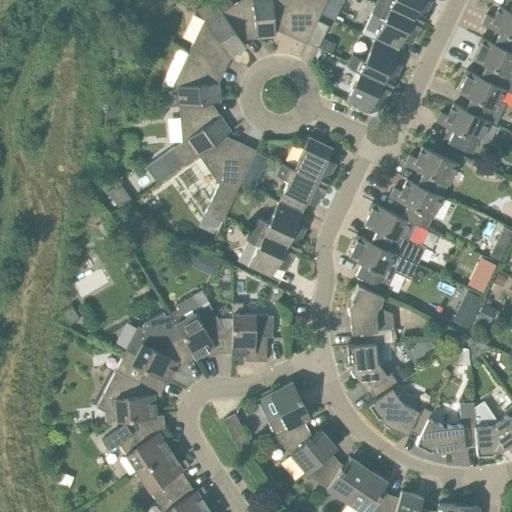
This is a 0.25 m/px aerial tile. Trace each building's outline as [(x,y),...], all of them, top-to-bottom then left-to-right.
[(240,37),(222,13),(213,0),(210,0),(196,10),(206,25),(202,35),(197,33),(188,53),(215,66),(220,56),(226,52),(229,57),(245,46),(241,40),(240,37)] [(275,27),(272,0),(248,0),(243,4),(240,0),(222,13),(240,37),(248,32),(255,31),(256,37),(275,35),(275,30),(275,27)] [(272,0),(275,27),(284,26),(291,29),(289,34),(306,43),(318,20),(320,14),(326,0),(272,0)] [(326,0),(320,14),(334,20),(343,0),(326,0)] [(378,0),(377,2),(422,23),(425,16),(424,16),(431,0),(430,0),(378,0)] [(422,23),(377,2),(372,13),(384,19),(374,40),(398,50),(403,40),(411,44),(418,28),(419,29),(422,23)] [(511,11),(509,10),(499,6),(494,18),(486,14),(482,24),(499,32),(494,43),(511,51),(511,11)] [(121,34),(121,24),(117,19),(106,28),(115,39),(121,34)] [(329,25),(318,20),(306,43),(317,48),(329,25)] [(511,51),(494,43),(481,37),(478,45),(480,46),(474,60),(485,66),(480,76),(480,77),(503,88),(503,89),(511,92),(511,89),(511,51)] [(336,45),(322,38),(317,48),(331,55),(336,45)] [(398,50),(374,40),(364,60),(352,55),(347,67),(359,72),(392,87),(394,81),(393,80),(401,65),(393,61),(398,50)] [(215,66),(188,53),(178,74),(182,76),(178,86),(159,88),(161,107),(178,106),(208,103),(219,102),(217,83),(211,83),(211,76),(215,66)] [(480,77),(480,76),(466,70),(462,77),(465,79),(458,93),(470,98),(465,109),(488,121),(495,125),(505,104),(497,101),(503,89),(503,88),(480,77)] [(359,72),(345,102),(346,103),(346,102),(367,112),(367,113),(368,113),(372,104),(380,108),(388,92),(389,93),(392,87),(359,72)] [(178,106),(180,128),(185,127),(186,139),(147,166),(158,182),(198,154),(223,137),(230,132),(219,116),(214,119),(210,113),(208,103),(178,106)] [(465,109),(453,103),(448,115),(440,112),(436,122),(453,130),(447,142),(471,153),(477,141),(478,142),(488,121),(465,109)] [(119,110),(106,111),(107,123),(119,122),(119,110)] [(223,137),(198,154),(210,172),(214,170),(221,180),(205,214),(220,221),(222,222),(240,183),(246,172),(255,151),(238,143),(235,148),(228,145),(223,137)] [(309,137),(294,169),(293,169),(326,185),(329,179),(328,178),(335,162),(327,159),(332,148),(309,137)] [(422,173),(417,184),(416,184),(442,196),(441,195),(446,184),(447,185),(457,163),(422,146),(416,158),(409,155),(405,165),(422,173)] [(293,169),(294,169),(282,163),(276,175),(288,181),(278,202),(301,212),(306,202),(315,206),(322,190),(323,191),(326,185),(293,169)] [(254,175),(246,172),(240,183),(253,189),(256,182),(254,175)] [(416,184),(417,184),(407,179),(401,191),(394,187),(389,197),(406,205),(401,216),(401,217),(409,220),(409,221),(416,224),(425,229),(431,217),(432,217),(442,196),(416,184)] [(301,212),(278,202),(268,222),(256,217),(251,228),(296,249),(298,243),(297,243),(305,227),(296,223),(301,212)] [(401,217),(401,216),(372,202),(368,209),(371,211),(364,225),(376,230),(371,241),(370,241),(394,253),(416,264),(425,246),(409,239),(416,224),(409,221),(409,220),(401,217)] [(220,221),(205,214),(199,227),(214,234),(220,221)] [(296,249),(251,228),(246,240),(258,245),(248,266),(271,277),(276,266),(284,270),(292,255),(293,255),(296,249)] [(370,241),(371,241),(356,234),(353,242),(355,243),(349,257),(360,263),(355,275),(386,290),(396,269),(388,265),(394,253),(370,241)] [(500,261),(507,246),(495,241),(489,256),(500,261)] [(204,264),(207,257),(194,251),(188,265),(194,268),(204,264)] [(490,277),(496,265),(483,259),(480,265),(483,273),(490,277)] [(506,277),(498,273),(494,282),(502,286),(506,277)] [(221,290),(222,290),(230,290),(230,281),(222,281),(221,281),(221,290)] [(356,345),(375,344),(394,343),(391,313),(378,307),(383,296),(357,284),(350,300),(352,301),(349,307),(351,334),(355,333),(356,344),(356,345)] [(277,303),(283,290),(274,285),(268,298),(277,303)] [(232,328),(222,328),(208,303),(207,304),(208,305),(201,309),(193,295),(175,305),(178,309),(169,314),(182,336),(183,336),(195,358),(208,351),(211,357),(218,353),(231,353),(232,328)] [(68,296),(62,326),(80,317),(68,296)] [(232,328),(231,353),(246,354),(246,361),(267,361),(267,337),(272,337),(272,316),(254,315),(255,314),(242,314),(243,303),(232,302),(232,328)] [(488,325),(495,309),(483,304),(476,320),(488,325)] [(475,314),(458,306),(451,321),(468,328),(475,314)] [(180,371),(183,365),(195,358),(183,336),(182,336),(169,314),(164,316),(162,312),(144,322),(141,328),(138,326),(121,358),(167,381),(173,368),(180,371)] [(468,338),(481,356),(490,346),(470,337),(468,338)] [(481,356),(468,338),(466,340),(467,348),(469,361),(481,356)] [(369,389),(376,398),(376,399),(392,388),(392,389),(398,384),(390,373),(386,375),(377,361),(375,344),(356,345),(356,344),(347,345),(348,363),(351,362),(351,369),(351,370),(366,391),(369,389)] [(469,361),(467,348),(463,348),(457,363),(459,364),(461,365),(464,365),(466,365),(469,365),(469,361)] [(167,381),(121,358),(95,407),(104,411),(105,422),(138,419),(138,418),(156,416),(154,401),(161,401),(161,393),(167,381)] [(406,365),(396,372),(401,380),(412,372),(406,365)] [(269,424),(274,435),(302,421),(302,422),(310,418),(293,382),(270,394),(281,418),(269,424)] [(409,431),(419,435),(420,435),(428,418),(428,419),(432,412),(419,406),(417,410),(402,403),(392,389),(392,388),(376,399),(376,398),(368,404),(378,418),(380,417),(384,423),(407,434),(409,431)] [(475,426),(473,403),(459,404),(461,425),(444,426),(428,419),(428,418),(420,435),(419,435),(415,444),(431,451),(432,449),(438,452),(438,453),(465,450),(464,446),(475,445),(476,445),(475,426)] [(511,405),(504,411),(506,415),(492,425),(475,426),(476,445),(475,445),(476,455),(494,453),(493,451),(500,450),(501,451),(511,442),(511,405)] [(240,453),(252,447),(235,414),(223,419),(240,453)] [(138,418),(138,419),(139,429),(131,434),(125,425),(102,440),(108,449),(118,443),(137,472),(170,451),(162,439),(168,435),(164,428),(163,415),(156,416),(138,418)] [(302,421),(274,435),(306,472),(329,453),(329,454),(336,448),(321,430),(313,438),(308,433),(302,422),(302,421)] [(170,451),(137,472),(156,501),(188,481),(181,471),(189,465),(184,459),(178,463),(170,451)] [(329,453),(306,472),(304,473),(347,502),(369,470),(350,457),(343,467),(338,463),(329,454),(329,453)] [(369,470),(347,502),(362,511),(394,511),(399,499),(398,499),(386,495),(380,491),(387,482),(369,470)] [(188,481),(156,501),(163,511),(203,511),(208,509),(200,497),(206,492),(202,486),(194,491),(188,481)] [(398,499),(399,499),(394,511),(429,511),(425,511),(419,509),(422,498),(401,491),(398,499)] [(293,498),(287,492),(278,499),(284,506),(293,498)]
